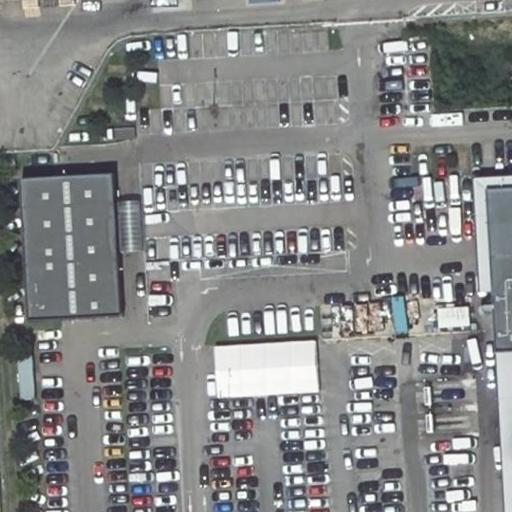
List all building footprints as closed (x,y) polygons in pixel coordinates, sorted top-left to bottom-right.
[(55,178),(23,179),(31,321),(62,319),(124,316),(120,253),(118,203),(116,174),(55,178)] [(511,189),(488,191),(499,353),(511,352),(511,189)] [(118,203),(120,253),(143,252),(140,202),(118,203)] [(469,308),(440,309),(441,327),(470,326),(469,308)] [(316,341),(216,347),(219,398),(319,392),(316,341)] [(511,511),(511,352),(499,353),(508,511),(511,511)] [(33,356),(20,357),(22,399),(35,399),(33,356)]
